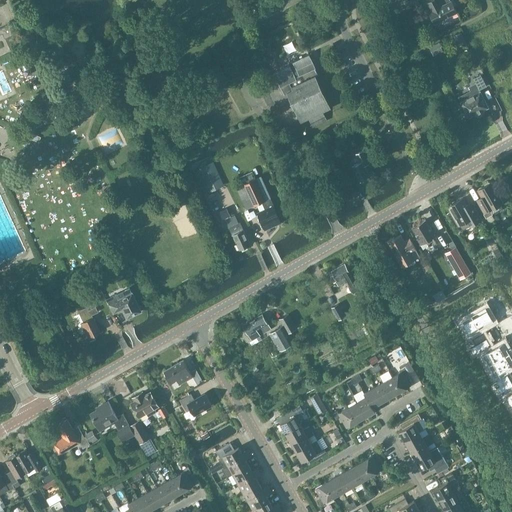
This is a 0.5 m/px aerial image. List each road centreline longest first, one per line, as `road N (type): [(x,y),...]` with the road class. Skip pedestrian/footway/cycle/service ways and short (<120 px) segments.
road 1 (unclassified): [(192,324),(431,188)]
road 2 (unclassified): [(286,487),(192,324)]
road 3 (residential): [(417,163),(340,24),(341,0)]
road 4 (unclassified): [(32,412),(192,324)]
